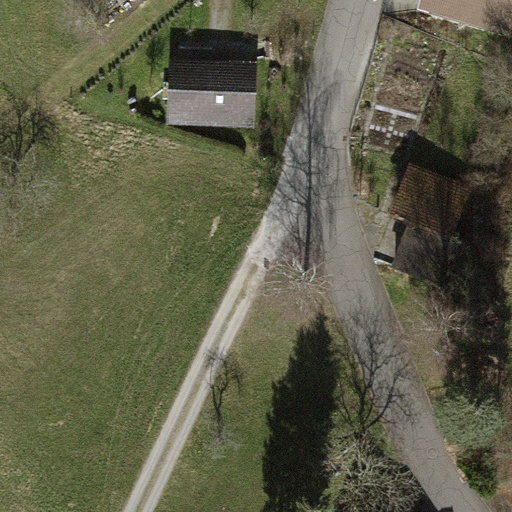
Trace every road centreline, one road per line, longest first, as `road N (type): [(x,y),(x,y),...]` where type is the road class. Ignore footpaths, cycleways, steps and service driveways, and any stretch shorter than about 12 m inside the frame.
road 1 (unclassified): [(313,170),(250,274),(139,511)]
road 2 (residential): [(462,511),(423,460),(313,170)]
road 3 (track): [(0,141),(159,0)]
road 4 (residential): [(313,170),(359,0)]
